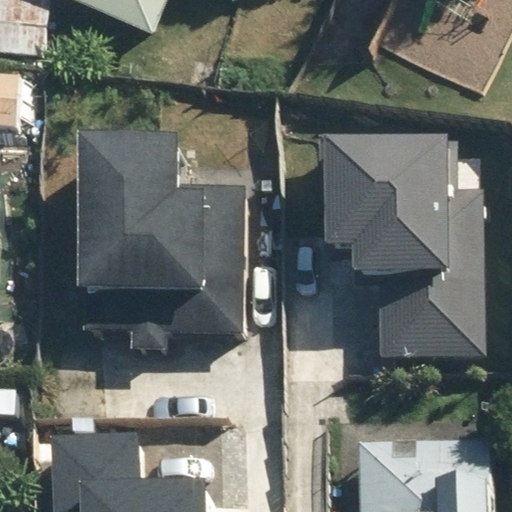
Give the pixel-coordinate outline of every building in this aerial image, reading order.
[(0,0),(0,60),(42,62),(44,7),(0,5),(0,0)] [(35,0),(35,1),(151,53),(174,0),(35,0)] [(19,96),(0,94),(0,141),(15,143),(19,96)] [(353,299),(378,299),(377,374),(493,376),(496,210),(449,210),(450,156),(377,155),(325,154),(323,278),(353,278),(353,299)] [(204,228),(173,227),(175,173),(77,170),(72,324),(148,326),(201,328),(204,228)] [(226,511),(226,485),(133,486),(133,444),(53,444),(52,511),(226,511)] [(494,457),(452,458),(359,461),(360,511),(453,511),(453,508),(496,507),(494,457)]
